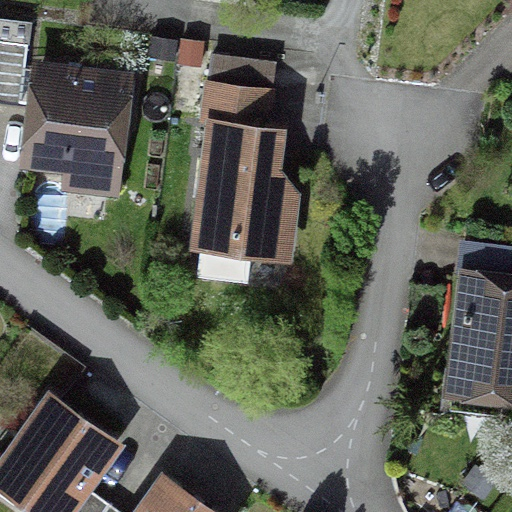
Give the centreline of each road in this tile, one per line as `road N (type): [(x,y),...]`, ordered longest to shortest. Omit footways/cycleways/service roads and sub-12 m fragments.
road 1 (residential): [(311,489),(0,266)]
road 2 (residential): [(396,152),(368,382),(360,411),(311,489)]
